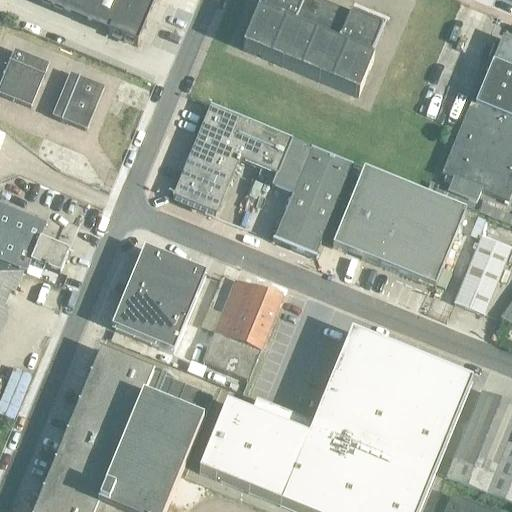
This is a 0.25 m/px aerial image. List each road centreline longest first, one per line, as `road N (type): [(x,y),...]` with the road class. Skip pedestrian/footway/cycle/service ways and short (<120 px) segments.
road 1 (unclassified): [(511,369),(128,212)]
road 2 (unclassified): [(0,507),(128,212)]
road 3 (unclassified): [(128,212),(216,0)]
